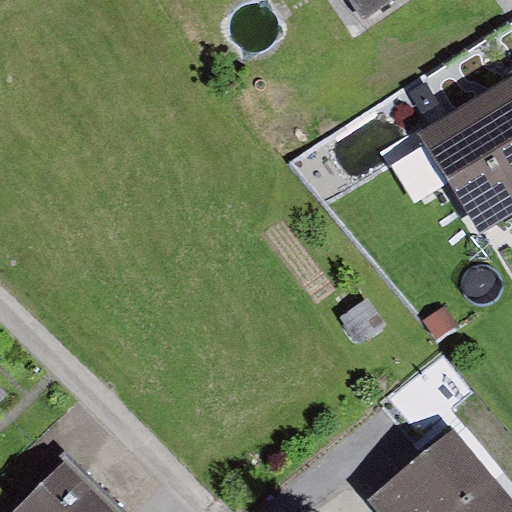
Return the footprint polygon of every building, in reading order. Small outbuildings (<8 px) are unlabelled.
[(354,0),(366,18),(392,0),(354,0)] [(511,80),(420,136),(424,144),(390,164),(415,206),(447,186),(480,239),(511,219),(511,80)] [(368,299),(339,318),(357,344),(385,324),(368,299)] [(446,307),(424,320),(438,341),(459,328),(446,307)] [(502,511),(446,443),(364,508),(367,511),(502,511)] [(112,511),(66,464),(16,511),(112,511)]
